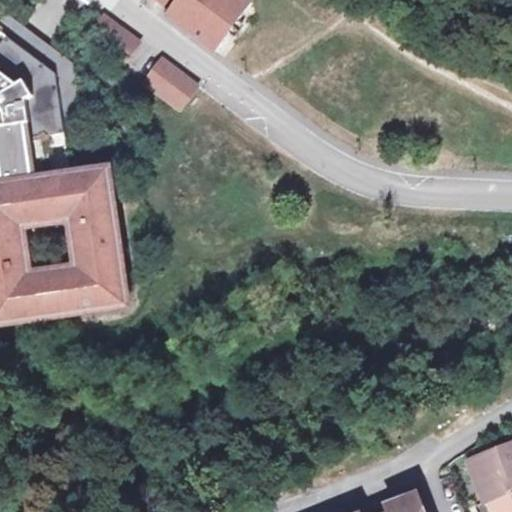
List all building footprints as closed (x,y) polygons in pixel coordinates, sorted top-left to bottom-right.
[(159,0),(173,10),(180,0),(159,0)] [(253,4),(247,0),(190,0),(175,21),(217,52),(253,4)] [(33,40),(0,14),(0,32),(57,75),(61,107),(75,105),(70,68),(33,40)] [(141,43),(107,17),(88,40),(123,66),(141,43)] [(0,313),(13,312),(14,322),(128,306),(111,183),(92,186),(90,175),(72,178),(63,118),(77,116),(75,105),(61,107),(57,75),(0,32),(0,313)] [(199,86),(164,60),(146,84),(181,109),(199,86)] [(110,173),(90,175),(92,186),(111,183),(110,173)] [(13,312),(0,313),(0,324),(14,322),(13,312)] [(511,449),(469,466),(484,507),(488,505),(511,496),(511,449)] [(511,511),(511,496),(488,505),(490,511),(511,511)] [(422,511),(419,503),(392,511),(422,511)]
